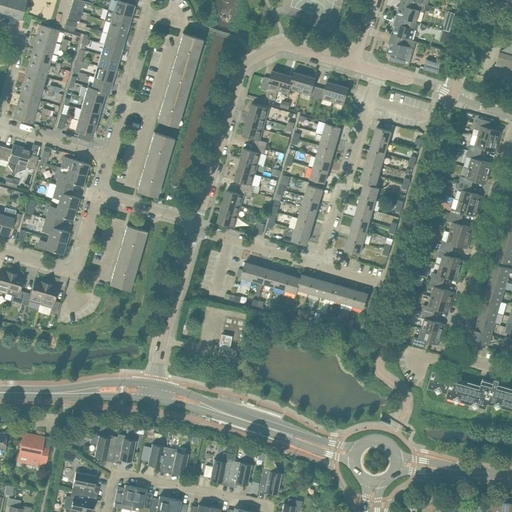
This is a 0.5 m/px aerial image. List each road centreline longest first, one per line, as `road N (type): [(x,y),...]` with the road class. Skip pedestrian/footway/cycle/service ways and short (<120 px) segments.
road 1 (residential): [(195,222),(241,68),(282,43),(354,65)]
road 2 (residential): [(448,353),(511,135)]
road 3 (residential): [(317,262),(377,72)]
road 4 (residential): [(103,511),(121,473),(264,511)]
road 5 (residential): [(154,384),(194,228)]
road 6 (residential): [(102,196),(72,270),(0,252)]
road 7 (residential): [(377,72),(511,116)]
